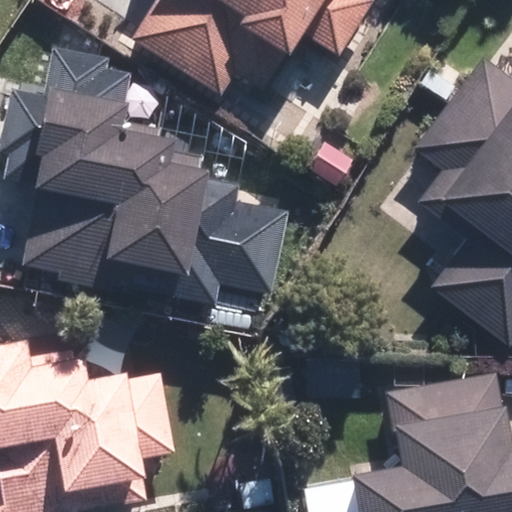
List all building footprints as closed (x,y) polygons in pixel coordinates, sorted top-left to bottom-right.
[(142,0),(126,25),(88,0),(27,0),(26,2),(124,68),(131,58),(202,105),(218,81),(245,100),(286,39),(323,64),(339,40),(361,55),(389,13),(369,0),(142,0)] [(511,65),(499,83),(470,61),(454,82),(433,66),(389,124),(410,140),(397,157),(426,179),(406,207),(454,243),(418,291),(495,349),(511,326),(511,65)] [(124,103),(19,86),(0,202),(0,204),(17,207),(5,280),(167,306),(173,267),(214,274),(239,121),(151,107),(148,131),(120,126),(124,103)] [(0,511),(89,511),(130,504),(123,468),(166,460),(149,372),(106,381),(95,324),(0,342),(0,511)] [(381,433),(366,435),(373,473),(322,482),(327,511),(511,511),(511,450),(494,453),(481,380),(375,398),(381,433)] [(211,461),(209,511),(276,511),(278,463),(211,461)]
